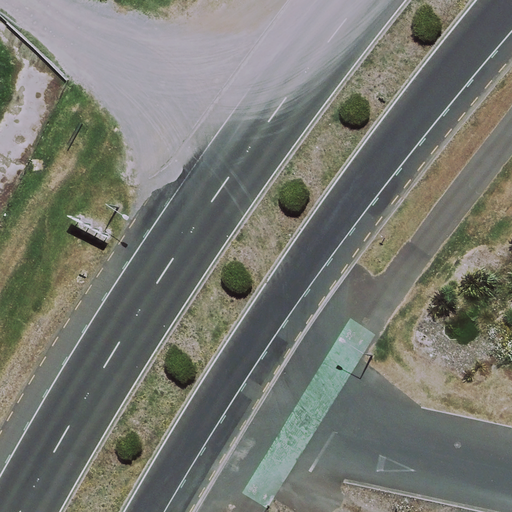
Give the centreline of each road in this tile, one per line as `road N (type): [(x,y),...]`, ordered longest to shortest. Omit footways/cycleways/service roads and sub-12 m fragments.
road 1 (secondary): [(511,3),(367,175),(147,511)]
road 2 (secondary): [(20,511),(125,331),(362,0)]
